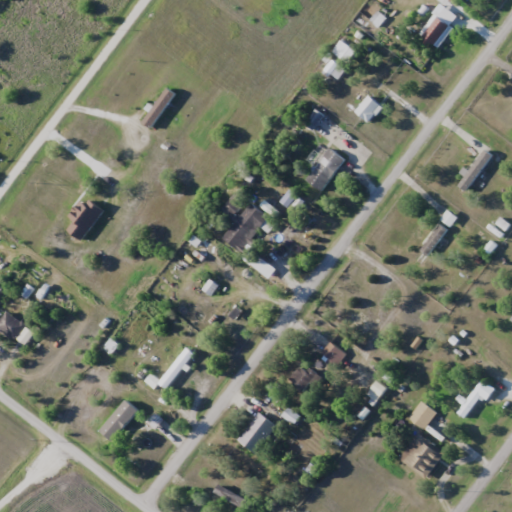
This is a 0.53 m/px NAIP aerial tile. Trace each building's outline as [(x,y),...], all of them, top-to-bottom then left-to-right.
[(440,47),(454,27),(438,16),(424,36),(440,47)] [(381,99),(375,94),(355,119),(361,124),(381,99)] [(346,160),(329,146),(319,159),(313,154),(309,159),(317,166),(306,179),(321,191),(346,160)] [(242,252),(270,218),(252,203),(224,237),(242,252)] [(412,258),(421,265),(450,231),(441,224),(412,258)] [(365,317),(377,325),(386,311),(374,303),(365,317)] [(0,328),(25,346),(35,332),(6,311),(0,320),(0,328)] [(346,354),(330,342),(320,356),(336,367),(346,354)] [(158,381),(165,388),(195,356),(188,349),(158,381)] [(315,387),(321,381),(303,363),(288,378),(302,392),(311,383),(315,387)] [(456,411),(464,418),(482,398),(486,401),(495,391),(483,381),(456,411)] [(437,414),(422,401),(409,417),(424,430),(437,414)] [(300,417),(287,409),(283,416),(295,424),(300,417)] [(277,427),(261,413),(238,439),(255,454),(277,427)] [(99,438),(103,448),(146,429),(142,419),(99,438)] [(426,480),(446,454),(419,433),(399,459),(426,480)]
